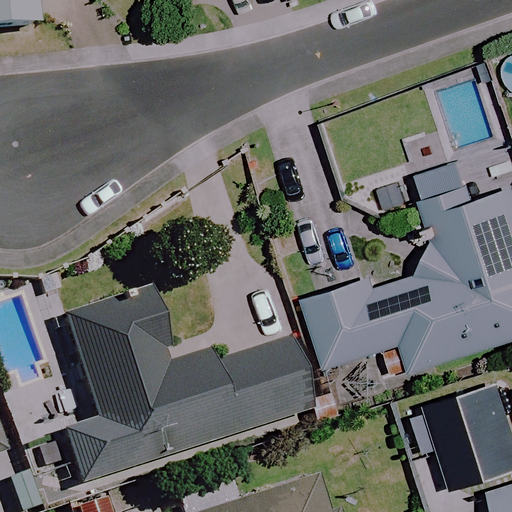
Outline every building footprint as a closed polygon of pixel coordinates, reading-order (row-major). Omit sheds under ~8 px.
[(0,0),(0,31),(27,30),(25,0),(0,0)] [(511,340),(511,190),(430,215),(438,243),(424,275),(379,289),(376,280),(311,300),(331,366),(407,343),(415,370),(511,340)] [(175,367),(154,296),(62,324),(93,427),(64,435),(80,490),(314,420),(292,345),(218,367),(215,355),(175,367)] [(324,511),(315,479),(204,511),(324,511)] [(511,511),(511,487),(495,493),(501,511),(511,511)]
